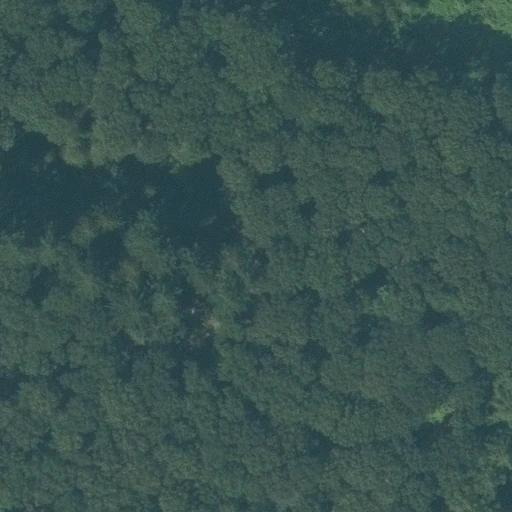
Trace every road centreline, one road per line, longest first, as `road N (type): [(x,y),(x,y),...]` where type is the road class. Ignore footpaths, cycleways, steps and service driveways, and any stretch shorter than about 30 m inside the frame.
road 1 (track): [(156,0),(511,103)]
road 2 (track): [(448,511),(511,357)]
